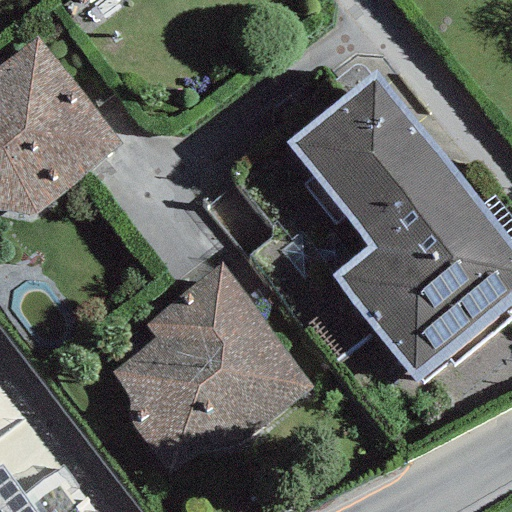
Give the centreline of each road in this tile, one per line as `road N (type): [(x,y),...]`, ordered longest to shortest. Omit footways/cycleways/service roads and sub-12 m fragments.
road 1 (residential): [(371,0),(511,183)]
road 2 (tertiary): [(511,448),(395,511)]
